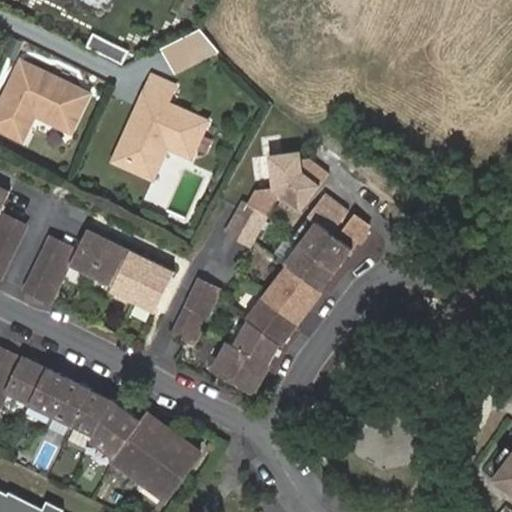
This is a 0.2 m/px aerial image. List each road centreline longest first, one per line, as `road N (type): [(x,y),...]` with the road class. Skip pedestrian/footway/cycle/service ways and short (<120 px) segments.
road 1 (residential): [(0,303),(261,431)]
road 2 (residential): [(415,272),(370,285),(261,431)]
